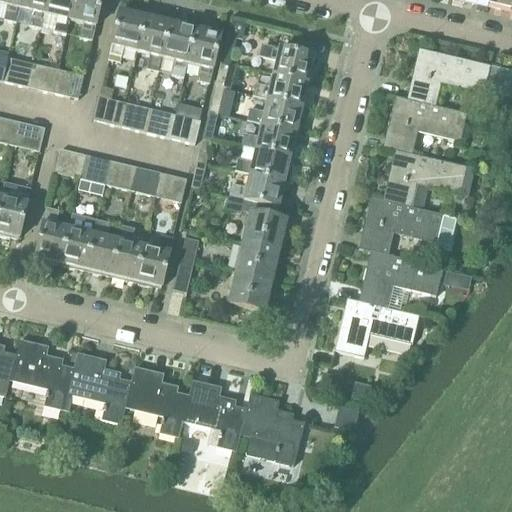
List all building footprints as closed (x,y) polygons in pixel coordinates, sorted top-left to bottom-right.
[(19,12),(21,0),(0,0),(0,7),(6,9),(2,23),(16,26),(19,12)] [(44,17),(48,0),(21,0),(19,12),(31,14),(28,29),(41,32),(44,17)] [(66,38),(69,24),(74,0),(48,0),(44,17),(57,21),(54,35),(66,38)] [(91,44),(101,0),(74,0),(69,24),(82,27),(79,41),(91,44)] [(488,8),(489,0),(464,0),(464,2),(488,8)] [(511,13),(511,0),(489,0),(488,8),(511,13)] [(119,14),(108,63),(120,66),(123,51),(136,54),(143,20),(119,14)] [(143,20),(136,54),(149,57),(145,72),(158,75),(161,60),(169,26),(143,20)] [(169,26),(161,60),(173,63),(170,78),(183,81),(186,66),(194,32),(169,26)] [(194,32),(186,66),(199,69),(196,84),(208,87),(220,38),(194,32)] [(229,68),(235,42),(227,40),(220,66),(229,68)] [(272,78),(307,86),(313,61),(265,48),(262,61),(275,64),(272,78)] [(510,98),(511,90),(511,74),(418,52),(406,103),(435,110),(440,87),(483,97),(483,95),(497,99),(498,95),(510,98)] [(26,91),(32,68),(7,62),(1,85),(26,91)] [(220,66),(214,90),(223,92),(229,68),(220,66)] [(51,97),(57,73),(32,68),(26,91),(51,97)] [(57,73),(51,97),(66,100),(71,77),(57,73)] [(77,103),(83,79),(71,77),(66,100),(77,103)] [(307,86),(272,78),(269,90),(255,86),(252,99),(266,103),(301,111),(307,86)] [(223,92),(214,90),(209,115),(217,117),(223,92)] [(394,153),(411,158),(417,135),(459,145),(466,117),(435,110),(406,103),(394,100),(382,151),(394,153)] [(99,101),(93,124),(118,130),(123,107),(99,101)] [(301,111),(266,103),(263,116),(249,112),(246,124),(260,127),(295,136),(301,111)] [(123,107),(118,130),(143,136),(149,113),(123,107)] [(149,113),(143,136),(168,142),(174,119),(149,113)] [(217,117),(209,115),(203,141),(212,143),(217,117)] [(174,119),(168,142),(194,148),(199,125),(174,119)] [(0,146),(12,149),(18,126),(0,121),(0,146)] [(38,155),(43,133),(43,132),(18,126),(12,149),(38,155)] [(295,136),(260,127),(257,140),(243,137),(240,149),(254,152),(290,161),(295,136)] [(212,143),(203,141),(197,165),(206,167),(212,143)] [(248,177),(284,186),(290,161),(254,152),(251,165),(237,161),(234,174),(248,177)] [(79,182),(84,159),(60,153),(55,176),(79,182)] [(474,173),(465,171),(411,158),(394,153),(382,204),(411,211),(416,188),(467,201),(474,173)] [(104,188),(109,165),(84,159),(79,182),(104,188)] [(129,194),(134,171),(109,165),(104,188),(129,194)] [(197,165),(191,191),(200,193),(206,167),(197,165)] [(155,200),(160,177),(134,171),(129,194),(155,200)] [(160,177),(155,200),(179,206),(185,183),(160,177)] [(284,186),(248,177),(245,191),(231,188),(229,199),(242,202),(278,211),(284,186)] [(3,186),(0,199),(0,237),(17,242),(28,193),(3,186)] [(226,211),(239,214),(241,207),(242,202),(229,199),(226,211)] [(411,211),(382,204),(370,201),(358,253),(370,256),(387,259),(392,236),(435,246),(442,218),(411,211)] [(242,247),(277,255),(284,224),(275,222),(278,211),(242,202),(241,207),(239,214),(249,217),(242,247)] [(46,212),(35,261),(59,267),(67,231),(55,228),(58,214),(46,212)] [(84,273),(93,237),(81,234),(84,221),(71,217),(68,231),(67,231),(59,267),(84,273)] [(109,279),(118,243),(105,240),(108,226),(96,223),(93,237),(84,273),(109,279)] [(134,285),(143,249),(131,246),(134,232),(121,229),(118,243),(109,279),(134,285)] [(143,249),(134,285),(159,290),(171,241),(160,238),(157,252),(143,249)] [(185,242),(182,255),(195,258),(197,245),(185,242)] [(234,277),(269,286),(277,255),(242,247),(234,277)] [(186,297),(195,258),(182,255),(173,294),(186,297)] [(387,259),(370,256),(358,305),(387,312),(392,289),(435,299),(441,272),(387,259)] [(471,290),(473,275),(445,272),(444,287),(471,290)] [(269,286),(234,277),(227,307),(263,315),(269,286)] [(418,319),(387,312),(358,305),(346,302),(334,354),(363,361),(369,338),(411,348),(418,319)] [(67,397),(74,372),(61,369),(62,363),(46,359),(49,350),(35,348),(20,343),(16,358),(9,383),(49,393),(45,409),(63,414),(67,397)] [(9,383),(16,358),(4,355),(6,350),(0,348),(0,399),(5,400),(9,383)] [(124,411),(131,385),(119,383),(121,376),(104,372),(106,364),(77,357),(74,372),(67,397),(105,406),(101,423),(120,428),(124,411)] [(178,390),(149,384),(151,375),(134,371),(131,385),(124,411),(163,420),(159,437),(178,441),(182,425),(189,399),(177,396),(178,390)] [(221,391),(209,389),(192,385),(189,399),(182,425),(220,434),(216,450),(236,455),(240,438),(246,413),(234,410),(236,404),(219,400),(221,391)] [(246,413),(240,438),(278,447),(274,464),(293,468),(299,441),(301,441),(304,427),(292,424),(293,418),(276,414),(278,405),(250,399),(246,413)] [(353,435),(358,415),(338,410),(333,430),(353,435)]
